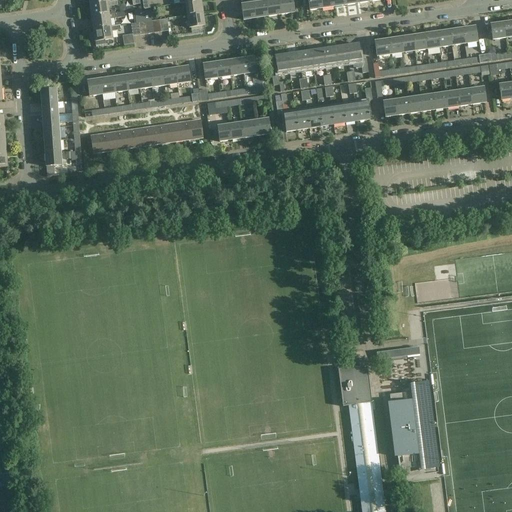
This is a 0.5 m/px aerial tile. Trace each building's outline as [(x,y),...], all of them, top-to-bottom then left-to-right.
[(117,0),(106,2),(89,4),(91,17),(108,15),(107,8),(117,6),(117,0)] [(178,0),(173,0),(172,0),(173,12),(180,12),(178,0)] [(291,0),(284,0),(279,1),(281,16),(294,14),(291,0)] [(323,10),(321,0),(308,0),(310,12),(323,10)] [(334,0),(321,0),(323,10),(336,8),(334,0)] [(346,0),(334,0),(336,8),(348,6),(346,0)] [(200,1),(185,3),(187,16),(202,14),(200,1)] [(279,1),(267,2),(269,18),(281,16),(279,1)] [(269,18),(267,2),(255,4),(257,20),(269,18)] [(257,20),(255,4),(241,6),(244,21),(257,20)] [(115,14),(108,15),(91,17),(93,29),(110,27),(109,20),(116,19),(115,14)] [(204,27),(202,14),(187,16),(189,30),(204,27)] [(159,21),(161,33),(169,32),(167,20),(159,21)] [(159,21),(152,22),(154,34),(161,33),(159,21)] [(152,22),(145,23),(146,35),(154,34),(152,22)] [(131,25),(133,37),(141,36),(139,24),(131,25)] [(120,25),(110,27),(93,29),(95,43),(112,41),(111,32),(121,31),(120,25)] [(506,39),(504,25),(491,26),(493,41),(506,39)] [(463,31),(465,46),(477,44),(474,29),(463,31)] [(465,46),(463,31),(450,32),(452,48),(465,46)] [(452,48),(450,32),(438,34),(440,50),(452,48)] [(440,50),(438,34),(425,36),(427,51),(440,50)] [(427,51),(425,36),(413,38),(415,53),(427,51)] [(415,53),(413,38),(400,40),(402,55),(415,53)] [(400,40),(388,42),(390,57),(402,55),(400,40)] [(390,57),(388,42),(374,44),(377,59),(390,57)] [(479,44),(470,47),(471,53),(480,50),(479,44)] [(360,61),(358,46),(274,58),(276,73),(271,74),(273,87),(279,87),(278,84),(279,84),(278,75),(360,64),(360,61)] [(491,62),(490,55),(478,57),(478,58),(479,64),(491,62)] [(241,61),(243,76),(255,74),(253,59),(241,61)] [(241,61),(229,63),(231,78),(243,76),(241,61)] [(366,61),(360,61),(360,64),(361,75),(368,74),(366,61)] [(231,78),(229,63),(216,64),(219,80),(231,78)] [(510,70),(509,63),(497,65),(497,71),(510,70)] [(219,80),(216,64),(203,66),(205,82),(219,80)] [(405,75),(404,69),(404,65),(391,67),(392,77),(405,75)] [(488,66),(490,76),(490,77),(498,76),(497,71),(497,65),(488,66)] [(488,66),(480,68),(481,74),(481,77),(490,76),(488,66)] [(392,77),(391,67),(391,71),(379,72),(380,79),(392,77)] [(480,68),(468,69),(469,76),(481,74),(480,68)] [(187,69),(176,70),(177,85),(190,84),(187,69)] [(468,69),(456,71),(456,77),(469,76),(468,69)] [(176,70),(163,72),(165,87),(177,85),(176,70)] [(456,77),(456,71),(443,73),(444,79),(456,77)] [(165,87),(163,72),(150,74),(152,89),(165,87)] [(152,89),(150,74),(138,76),(140,91),(152,89)] [(138,76),(126,78),(128,93),(140,91),(138,76)] [(126,78),(113,80),(115,95),(128,93),(126,78)] [(113,80),(101,81),(103,96),(115,95),(113,80)] [(103,96),(101,81),(87,83),(89,98),(103,96)] [(511,100),(511,85),(499,87),(502,102),(511,100)] [(356,105),(359,123),(369,121),(367,104),(372,103),(370,90),(364,91),(366,103),(356,105)] [(483,90),(471,92),(473,107),(485,105),(483,90)] [(41,104),(57,103),(56,91),(41,92),(41,104)] [(473,107),(471,92),(459,94),(461,108),(473,107)] [(221,99),(221,93),(207,95),(208,101),(221,99)] [(461,108),(459,94),(446,95),(448,110),(461,108)] [(446,95),(434,97),(436,112),(448,110),(446,95)] [(299,132),(296,114),(284,115),(283,106),(286,105),(285,96),(281,97),(282,103),(275,104),(277,117),(283,116),(286,134),(299,132)] [(192,103),(191,97),(179,99),(180,105),(192,103)] [(434,97),(421,99),(423,114),(436,112),(434,97)] [(180,105),(179,99),(166,101),(167,107),(180,105)] [(421,99),(409,101),(411,116),(423,114),(421,99)] [(166,101),(154,102),(155,109),(167,107),(166,101)] [(411,116),(409,101),(396,103),(398,117),(411,116)] [(154,102),(142,104),(143,110),(155,109),(154,102)] [(57,103),(41,104),(42,116),(58,115),(57,103)] [(398,117),(396,103),(383,104),(385,119),(398,117)] [(142,104),(129,106),(130,112),(143,110),(142,104)] [(356,105),(343,107),(346,125),(359,123),(356,105)] [(130,112),(129,106),(117,108),(118,114),(130,112)] [(346,125),(343,107),(332,108),(335,126),(346,125)] [(118,114),(117,108),(105,110),(105,116),(118,114)] [(335,126),(332,108),(319,110),(322,128),(335,126)] [(319,110),(307,112),(310,130),(322,128),(319,110)] [(307,112),(296,114),(299,132),(310,130),(307,112)] [(58,115),(42,116),(43,128),(58,127),(58,115)] [(256,123),(258,138),(270,136),(268,121),(256,123)] [(200,122),(187,124),(189,142),(203,140),(200,122)] [(258,138),(256,123),(243,125),(245,140),(258,138)] [(187,124),(173,126),(176,144),(189,142),(187,124)] [(245,140),(243,125),(230,127),(233,142),(245,140)] [(176,144),(173,126),(159,128),(161,146),(176,144)] [(58,127),(43,128),(44,141),(59,140),(58,127)] [(233,142),(230,127),(217,128),(220,144),(233,142)] [(161,146),(159,128),(146,130),(148,148),(161,146)] [(146,130),(132,132),(134,150),(148,148),(146,130)] [(132,132),(119,134),(121,152),(134,150),(132,132)] [(119,134),(105,136),(107,154),(121,152),(119,134)] [(107,154),(105,136),(91,138),(93,156),(107,154)] [(60,153),(59,140),(44,141),(45,154),(60,153)] [(61,167),(60,153),(45,154),(46,168),(61,167)] [(65,162),(70,173),(77,170),(72,159),(65,162)] [(427,451),(415,361),(411,362),(413,378),(386,382),(394,446),(421,442),(422,451),(427,451)] [(366,367),(338,371),(343,408),(345,408),(355,484),(358,484),(361,511),(385,511),(381,480),(378,481),(369,405),(371,404),(366,367)] [(424,461),(398,468),(402,484),(426,478),(423,467),(436,464),(434,456),(430,457),(431,459),(424,461)]
